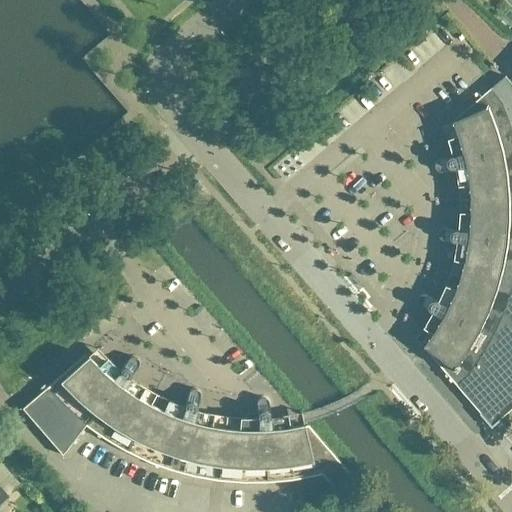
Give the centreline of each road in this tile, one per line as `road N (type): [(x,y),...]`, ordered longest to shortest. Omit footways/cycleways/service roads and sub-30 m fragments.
road 1 (tertiary): [(472,461),(195,131)]
road 2 (unclassified): [(0,299),(195,131)]
road 3 (unclassified): [(195,131),(350,0)]
road 4 (tertiary): [(195,131),(160,90),(159,67),(230,0)]
